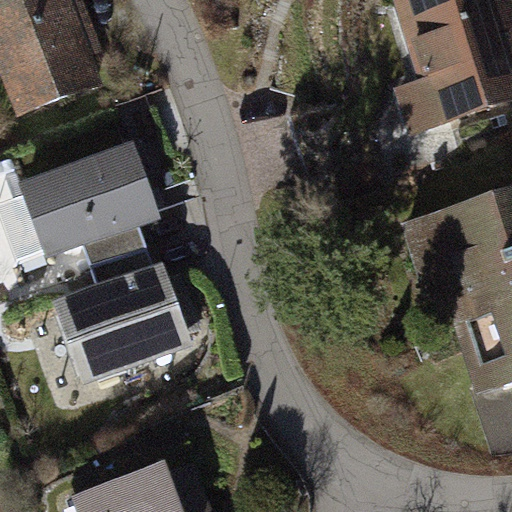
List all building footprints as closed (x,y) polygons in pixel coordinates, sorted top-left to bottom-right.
[(58,0),(0,0),(0,103),(7,121),(93,86),(58,0)] [(511,21),(505,0),(380,0),(407,89),(386,96),(400,141),(511,105),(511,21)] [(125,151),(4,193),(30,266),(77,250),(90,290),(156,268),(143,228),(151,226),(125,151)] [(511,196),(378,239),(399,305),(418,299),(455,412),(511,393),(511,196)] [(90,290),(30,311),(60,397),(186,354),(156,268),(90,290)] [(207,511),(193,464),(61,505),(63,511),(207,511)]
